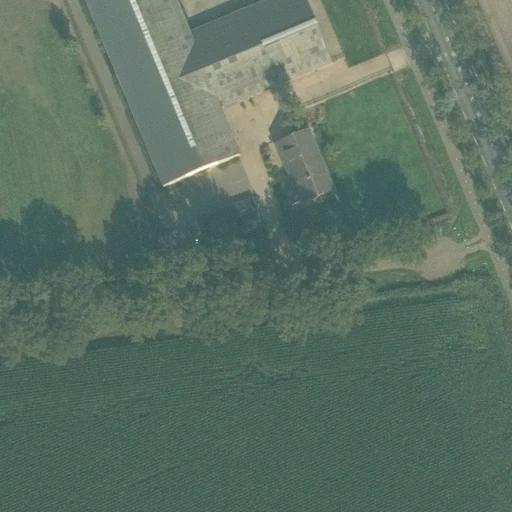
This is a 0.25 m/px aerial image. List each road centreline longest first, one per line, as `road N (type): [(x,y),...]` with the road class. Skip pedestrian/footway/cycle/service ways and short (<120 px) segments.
road 1 (unclassified): [(0,319),(445,258)]
road 2 (secondary): [(511,202),(428,0)]
